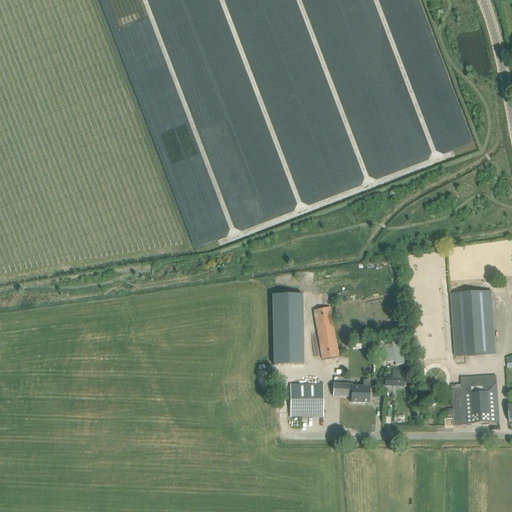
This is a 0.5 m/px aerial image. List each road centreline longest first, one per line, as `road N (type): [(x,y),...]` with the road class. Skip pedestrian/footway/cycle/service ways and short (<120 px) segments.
road 1 (residential): [(511,435),(282,435)]
road 2 (tertiary): [(511,119),(482,0)]
